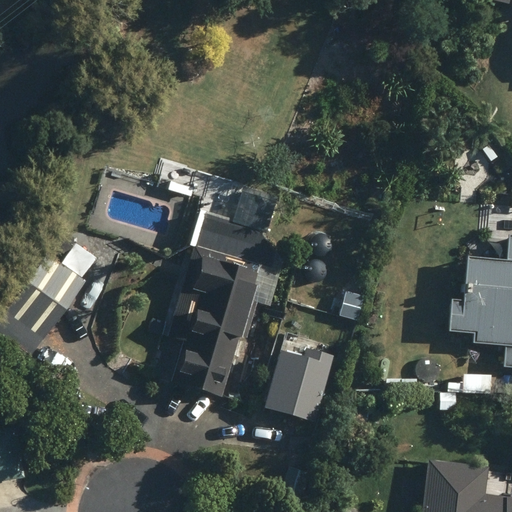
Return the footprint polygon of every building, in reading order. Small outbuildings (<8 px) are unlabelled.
[(166,335),(182,340),(170,381),(220,396),(238,335),(244,337),(255,303),(264,306),(265,303),(269,305),(283,260),(262,231),(203,213),(166,335)] [(502,366),(511,366),(511,234),(506,234),(504,259),(457,254),(456,270),(463,270),(460,299),(449,298),(446,330),(471,332),(470,341),(504,344),(502,366)] [(48,341),(23,323),(11,340),(35,359),(48,341)] [(334,347),(283,332),(260,408),(310,424),(334,347)] [(415,378),(393,378),(394,388),(401,388),(401,390),(415,390),(415,378)] [(440,391),(440,409),(455,409),(455,391),(440,391)] [(379,415),(367,414),(368,410),(353,407),(351,422),(365,424),(365,422),(378,424),(379,415)] [(0,430),(0,480),(22,477),(14,428),(0,430)] [(511,511),(511,497),(483,494),(487,465),(427,458),(420,511),(511,511)] [(310,473),(287,466),(278,497),(301,504),(310,473)]
